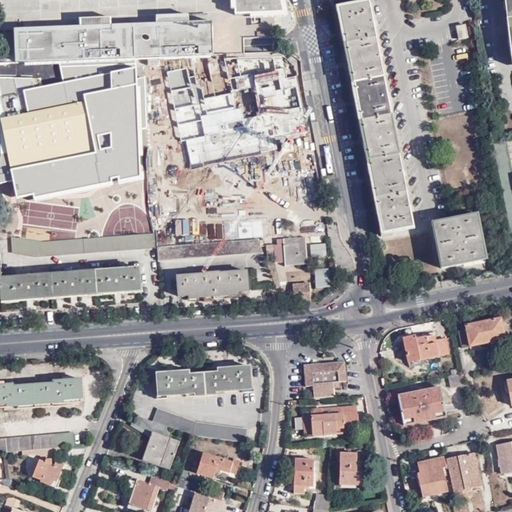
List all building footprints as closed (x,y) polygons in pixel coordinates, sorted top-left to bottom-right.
[(235,0),(236,16),(285,15),(281,0),(235,0)] [(354,85),(384,78),(369,4),(339,9),(354,85)] [(79,24),(79,27),(26,30),(27,60),(134,54),(133,24),(110,25),(109,14),(79,16),(79,24)] [(177,52),(212,50),(212,38),(211,21),(188,21),(187,14),(157,15),(157,23),(158,36),(159,36),(160,53),(177,52)] [(134,54),(160,53),(159,36),(158,36),(157,23),(156,23),(133,24),(134,54)] [(466,25),(457,26),(460,39),(468,37),(466,25)] [(16,30),(17,61),(27,60),(26,30),(25,27),(16,30)] [(276,150),(275,136),(305,132),(295,76),(285,76),(281,58),(225,60),(166,71),(180,141),(186,141),(191,168),(276,150)] [(135,67),(24,90),(29,112),(0,118),(17,199),(34,195),(35,199),(140,177),(135,67)] [(399,155),(384,78),(354,85),(369,161),(399,155)] [(511,169),(506,140),(494,141),(511,237),(511,169)] [(413,227),(399,155),(369,161),(382,225),(384,233),(413,227)] [(478,214),(433,223),(442,268),(486,259),(478,214)] [(43,242),(12,237),(12,253),(20,253),(20,254),(27,254),(27,256),(35,256),(35,257),(156,247),(155,234),(43,242)] [(285,262),(308,260),(306,238),(277,240),(277,245),(267,246),(268,257),(275,256),(276,263),(285,262)] [(159,261),(264,253),(259,239),(158,247),(159,261)] [(140,268),(95,272),(96,292),(103,291),(104,294),(134,292),(133,289),(141,288),(140,268)] [(237,271),(221,273),(204,274),(177,276),(179,296),(189,296),(198,296),(198,298),(230,296),(230,292),(240,292),(249,291),(248,271),(237,271)] [(95,272),(51,275),(52,295),(60,295),(60,297),(89,295),(89,293),(96,292),(95,272)] [(34,277),(0,279),(1,299),(2,301),(7,301),(6,299),(16,298),(16,300),(45,298),(45,296),(52,295),(51,275),(34,277)] [(310,284),(293,285),(294,302),(311,301),(310,284)] [(458,331),(462,348),(506,339),(502,318),(465,325),(466,329),(458,331)] [(403,338),(407,363),(423,360),(449,354),(446,339),(436,341),(435,335),(416,339),(415,336),(403,338)] [(305,366),(306,387),(313,386),(314,398),(334,396),(334,388),(340,388),(339,383),(346,382),(345,363),(305,366)] [(219,372),(203,373),(205,392),(205,395),(207,395),(206,392),(216,391),(243,389),(243,387),(252,386),(251,365),(238,366),(238,370),(231,371),(231,367),(223,367),(224,371),(219,372)] [(203,373),(189,374),(183,374),(183,370),(176,371),(176,375),(169,376),(169,372),(156,373),(158,393),(167,393),(167,395),(195,393),(205,392),(203,373)] [(466,385),(463,373),(448,376),(451,388),(466,385)] [(53,384),(33,386),(35,405),(63,403),(63,400),(82,398),(81,379),(53,381),(53,384)] [(13,384),(0,385),(0,404),(7,404),(7,407),(35,405),(33,386),(14,387),(13,384)] [(446,417),(439,387),(399,396),(405,425),(446,417)] [(357,406),(322,409),(323,415),(358,413),(357,406)] [(193,435),(244,442),(246,428),(195,421),(157,408),(153,421),(171,428),(193,435)] [(323,415),(322,409),(303,410),(305,435),(344,432),(344,430),(344,422),(358,421),(358,413),(323,415)] [(153,421),(140,417),(134,425),(150,436),(158,441),(159,444),(163,446),(158,460),(171,465),(178,443),(167,439),(168,437),(171,428),(153,421)] [(344,422),(344,430),(359,429),(358,421),(344,422)] [(29,437),(0,439),(0,453),(7,452),(22,451),(33,450),(40,450),(64,448),(74,447),(73,433),(29,437)] [(158,441),(150,436),(142,460),(169,470),(171,465),(158,460),(163,446),(159,444),(158,441)] [(501,474),(504,473),(511,471),(511,468),(511,467),(511,442),(497,446),(501,474)] [(65,456),(64,448),(40,450),(40,458),(65,456)] [(232,462),(202,453),(196,473),(213,478),(215,473),(220,474),(220,473),(229,476),(230,472),(236,474),(240,461),(234,459),(232,462)] [(356,464),(356,461),(356,453),(341,453),(341,484),(361,485),(361,464),(356,464)] [(444,460),(446,468),(447,470),(449,469),(454,496),(471,492),(470,488),(482,486),(475,453),(444,460)] [(444,457),(418,463),(420,473),(417,473),(422,498),(449,492),(443,469),(446,468),(444,460),(444,457)] [(53,481),(57,482),(64,465),(56,461),(53,466),(48,463),(49,460),(46,459),(45,462),(39,460),(33,477),(41,480),(40,482),(51,486),(52,485),(53,481)] [(314,460),(295,459),(294,493),(305,493),(305,486),(313,486),(314,460)] [(170,480),(152,474),(148,484),(131,478),(129,487),(134,488),(133,493),(128,508),(139,511),(140,509),(149,511),(151,511),(159,488),(167,491),(168,487),(170,480)] [(176,483),(170,480),(168,487),(174,489),(176,483)] [(220,502),(223,492),(212,488),(208,498),(195,494),(189,511),(219,511),(223,503),(220,502)] [(329,510),(330,495),(322,495),(322,501),(316,501),(314,501),(313,508),(329,510)] [(17,508),(20,500),(13,498),(8,498),(5,507),(12,510),(11,511),(21,511),(13,508),(13,506),(17,508)]
